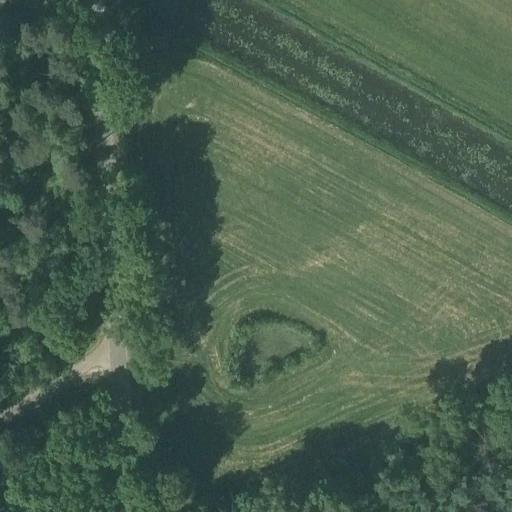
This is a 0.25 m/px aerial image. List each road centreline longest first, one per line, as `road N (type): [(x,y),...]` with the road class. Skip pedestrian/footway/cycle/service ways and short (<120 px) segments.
road 1 (unclassified): [(116,363),(93,0)]
road 2 (unclassified): [(126,511),(116,363)]
road 3 (unclassified): [(0,420),(84,366),(116,363)]
